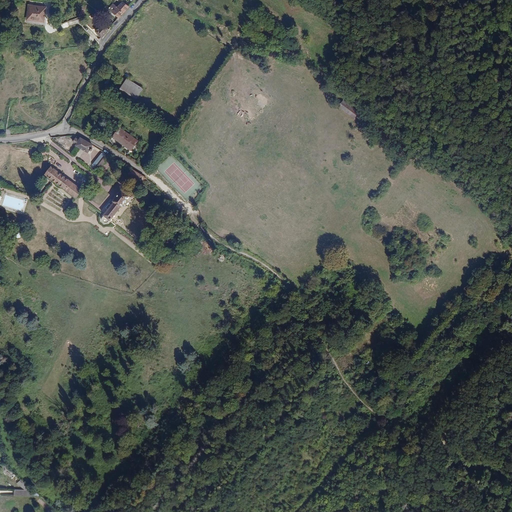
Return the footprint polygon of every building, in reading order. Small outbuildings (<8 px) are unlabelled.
[(118,17),(129,6),(123,1),(118,6),(113,2),(108,6),(112,10),(118,17)] [(29,15),(39,16),(41,4),(26,2),(24,15),(25,15),(25,17),(29,18),(29,15)] [(108,29),(103,24),(93,13),(91,15),(100,26),(97,29),(103,35),(108,29)] [(126,78),(119,90),(136,100),(143,89),(126,78)] [(354,119),(359,112),(344,100),(338,107),(354,119)] [(134,141),(116,131),(111,139),(129,150),(134,141)] [(93,147),(91,146),(92,144),(80,136),(79,139),(75,137),(73,141),(76,143),(76,144),(88,151),(89,148),(91,150),(93,147)] [(92,164),(97,168),(109,154),(103,150),(92,164)] [(76,197),(78,194),(82,189),(51,165),(50,166),(45,173),(59,184),(76,197)] [(128,172),(141,180),(144,175),(131,167),(128,172)] [(110,219),(129,195),(121,189),(113,200),(114,200),(111,204),(109,202),(106,206),(108,208),(103,214),(104,215),(109,219),(110,219)] [(20,479),(17,484),(25,488),(27,484),(20,479)]
